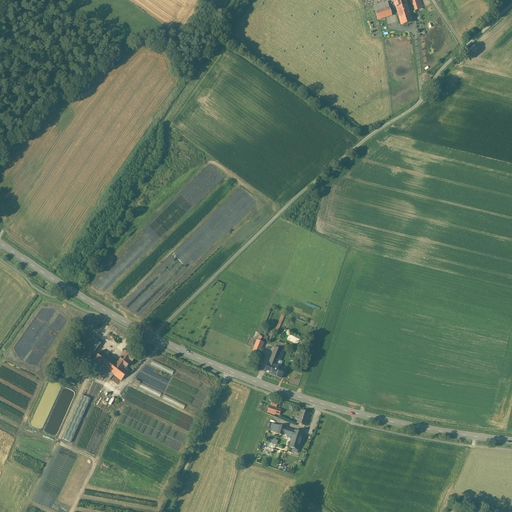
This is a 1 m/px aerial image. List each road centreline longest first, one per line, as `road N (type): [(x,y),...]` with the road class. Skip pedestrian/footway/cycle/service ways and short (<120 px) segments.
road 1 (unclassified): [(511,4),(434,74),(421,102),(278,212),(152,336)]
road 2 (secondary): [(511,441),(339,409),(229,371)]
road 3 (secondary): [(152,336),(0,243)]
road 4 (unclassified): [(229,371),(166,511)]
